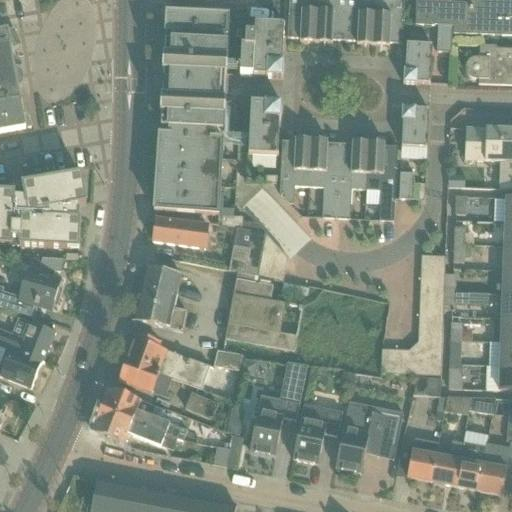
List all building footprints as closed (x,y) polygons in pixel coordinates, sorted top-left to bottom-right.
[(316,42),(318,0),(289,0),(287,41),(300,42),(300,45),(316,45),(316,42)] [(345,44),(347,0),(318,0),(316,42),(316,45),(333,46),(333,43),(345,44)] [(374,45),(376,0),(347,0),(345,44),(357,44),(357,48),(373,48),(374,45)] [(390,0),(390,1),(376,0),(374,45),(373,48),(390,49),(390,46),(403,47),(404,0),(390,0)] [(511,0),(416,0),(416,28),(434,28),(435,28),(437,28),(452,28),(454,28),(453,37),(471,37),(511,38),(511,0)] [(228,20),(167,17),(166,17),(166,36),(164,58),(164,75),(163,91),(161,138),(159,138),(154,214),(234,220),(240,78),(266,79),(282,80),(284,27),(255,26),(228,25),(228,20)] [(437,28),(436,55),(451,55),(452,28),(437,28)] [(11,31),(0,33),(0,135),(25,131),(17,85),(16,85),(18,83),(19,80),(19,78),(18,75),(17,73),(14,72),(15,71),(12,51),(19,48),(17,44),(15,39),(11,31)] [(404,73),(403,87),(417,87),(417,86),(430,86),(431,48),(407,47),(405,73),(404,73)] [(479,87),(511,88),(511,52),(496,51),(497,50),(480,49),(480,61),(476,61),(473,61),(471,62),(469,64),(468,65),(467,67),(466,69),(466,72),(466,74),(466,77),(468,79),(470,81),(472,82),(474,83),(479,83),(479,87)] [(251,105),(251,106),(248,158),(278,159),(279,122),(281,122),(282,105),(265,105),(265,106),(251,105)] [(416,111),(402,110),(401,124),(403,124),(402,150),(426,151),(428,112),(416,112),(416,111)] [(511,133),(466,132),(465,163),(501,164),(500,193),(511,193),(511,133)] [(309,191),(311,146),(312,143),(295,142),(295,145),(282,144),(280,198),(289,208),(294,208),(295,190),(309,191)] [(336,223),(340,147),(328,146),(328,143),(312,143),(311,146),(309,191),(324,192),(322,222),(336,223)] [(366,194),(369,148),(369,145),(352,145),(352,148),(340,147),(336,223),(350,223),(352,193),(366,194)] [(397,150),(385,149),(385,146),(369,145),(369,148),(366,194),(381,194),(379,225),(394,225),(397,150)] [(400,175),(399,202),(413,202),(414,185),(414,176),(400,175)] [(81,177),(68,179),(23,187),(24,192),(13,193),(13,195),(0,194),(0,247),(79,251),(81,222),(76,222),(76,208),(87,206),(81,177)] [(277,179),(266,179),(266,186),(276,187),(277,179)] [(455,199),(454,218),(466,218),(466,200),(455,199)] [(223,219),(221,228),(231,230),(233,220),(223,219)] [(206,252),(209,230),(157,222),(153,245),(206,252)] [(453,248),(465,248),(466,230),(454,230),(453,248)] [(259,278),(262,258),(266,238),(253,236),(249,255),(232,252),(232,256),(228,276),(258,282),(259,278)] [(285,272),(287,261),(266,238),(262,258),(285,272)] [(464,266),(465,248),(453,248),(453,266),(464,266)] [(285,272),(262,258),(259,278),(283,283),(285,272)] [(420,272),(445,272),(445,260),(421,259),(420,272)] [(0,293),(0,309),(31,319),(35,307),(52,313),(53,309),(56,310),(59,299),(57,298),(61,286),(45,281),(46,278),(15,268),(12,276),(14,277),(12,283),(24,286),(19,300),(0,293)] [(144,270),(138,297),(176,305),(182,278),(144,270)] [(420,272),(420,284),(445,285),(445,278),(445,272),(420,272)] [(511,297),(511,273),(504,273),(503,298),(511,297)] [(445,278),(445,285),(444,295),(455,295),(456,278),(445,278)] [(303,310),(273,305),(276,290),(236,283),(225,342),(295,355),(303,310)] [(284,297),(309,300),(310,287),(285,284),(284,297)] [(420,284),(419,296),(444,297),(444,295),(445,285),(420,284)] [(487,296),(455,295),(444,295),(444,297),(444,309),(444,313),(455,314),(455,307),(487,309),(487,296)] [(419,308),(444,309),(444,297),(419,296),(419,308)] [(174,312),(176,305),(138,297),(133,324),(183,335),(188,315),(174,312)] [(511,321),(511,297),(503,298),(502,322),(511,321)] [(419,308),(419,320),(444,321),(444,313),(444,309),(419,308)] [(419,320),(418,333),(443,334),(444,321),(419,320)] [(511,345),(511,321),(502,322),(495,321),(494,321),(493,346),(500,346),(511,345)] [(0,349),(6,352),(11,354),(11,353),(44,366),(56,337),(31,326),(25,343),(0,332),(0,349)] [(451,326),(450,344),(461,344),(461,333),(461,326),(451,326)] [(418,333),(418,345),(443,346),(443,334),(418,333)] [(138,338),(128,366),(173,382),(199,392),(207,368),(158,350),(160,346),(138,338)] [(450,344),(449,362),(460,362),(461,344),(450,344)] [(408,378),(442,379),(443,346),(418,345),(409,353),(408,378)] [(511,369),(511,345),(500,346),(501,346),(501,370),(511,369)] [(44,367),(44,366),(11,353),(11,354),(6,352),(0,367),(0,366),(0,379),(32,393),(42,366),(44,367)] [(394,377),(395,353),(381,352),(380,377),(394,377)] [(243,358),(217,353),(214,369),(240,374),(243,358)] [(394,377),(408,378),(409,353),(395,353),(394,377)] [(279,402),(261,398),(250,453),(276,459),(283,421),(296,424),(308,368),(287,365),(279,402)] [(173,382),(128,366),(121,384),(170,402),(171,397),(168,396),(173,382)] [(511,394),(511,369),(501,370),(500,394),(511,394)] [(449,375),(448,393),(461,393),(461,375),(449,375)] [(414,399),(439,400),(435,424),(442,425),(444,415),(446,416),(448,400),(442,400),(442,396),(442,383),(419,381),(418,383),(414,399)] [(109,392),(101,413),(165,439),(182,444),(186,433),(170,427),(149,418),(153,409),(142,405),(141,404),(117,395),(109,392)] [(217,408),(191,398),(185,413),(211,423),(217,408)] [(449,400),(446,416),(460,418),(463,400),(449,400)] [(494,401),(473,401),(470,415),(492,418),(494,401)] [(349,405),(336,471),(361,476),(365,457),(377,460),(378,460),(379,454),(394,457),(393,463),(394,463),(404,416),(349,405)] [(293,462),(318,468),(325,437),(338,440),(343,415),(304,407),(293,462)] [(228,434),(244,438),(249,412),(233,409),(228,434)] [(165,439),(101,413),(92,434),(124,447),(128,436),(161,450),(162,448),(165,439)] [(232,439),(229,453),(240,455),(242,442),(232,439)] [(415,441),(408,481),(432,485),(437,459),(435,459),(438,445),(415,441)] [(456,490),(464,448),(452,446),(449,461),(437,459),(432,485),(456,490)] [(479,494),(487,450),(464,446),(464,448),(456,490),(479,494)] [(488,446),(487,450),(479,494),(502,498),(511,451),(488,446)] [(215,453),(212,467),(226,470),(237,472),(240,455),(229,453),(216,450),(215,453)] [(236,511),(237,509),(98,482),(92,511),(236,511)]
